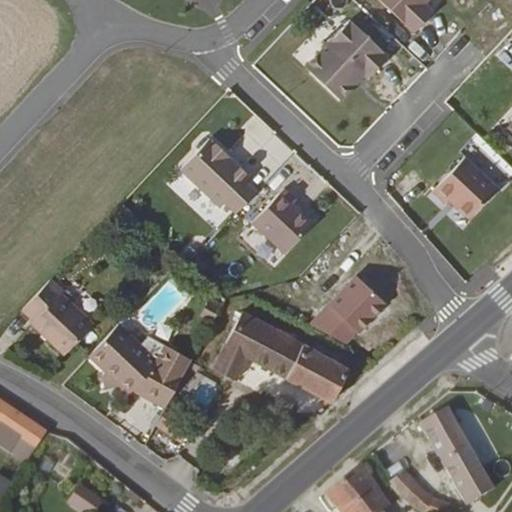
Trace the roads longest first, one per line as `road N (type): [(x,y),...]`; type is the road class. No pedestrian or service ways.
road 1 (primary): [(261,511),(452,344)]
road 2 (tertiary): [(193,511),(0,379)]
road 3 (residential): [(344,180),(206,40)]
road 4 (residential): [(471,327),(344,180)]
road 5 (residential): [(0,144),(109,25)]
road 6 (residential): [(344,180),(451,65)]
